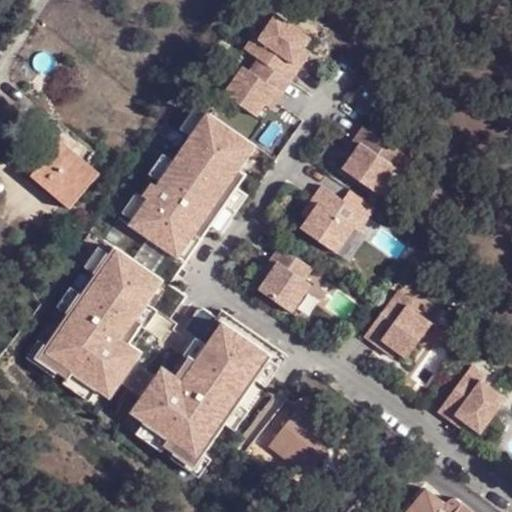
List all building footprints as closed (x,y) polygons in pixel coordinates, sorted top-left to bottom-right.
[(255,36),(245,50),(259,59),(286,78),(292,82),(301,68),(295,63),(305,49),(312,39),(276,14),(260,39),(255,36)] [(311,53),(305,49),(295,63),(301,68),(311,53)] [(286,78),(259,59),(250,72),(244,67),(225,94),(258,117),(267,105),(286,78)] [(292,82),(286,78),(267,105),(273,109),(292,82)] [(256,147),(207,113),(129,225),(177,259),(194,234),(195,235),(216,204),(222,208),(245,176),(238,171),(256,147)] [(70,207),(99,173),(87,161),(97,151),(59,118),(26,155),(40,167),(32,175),(70,207)] [(360,119),(350,133),(356,137),(346,153),(339,162),(374,187),(391,162),(396,166),(406,152),(360,119)] [(356,137),(350,133),(339,148),(346,153),(356,137)] [(324,183),(315,197),(321,201),(311,216),(304,226),(339,251),(356,226),(361,229),(371,215),(324,183)] [(321,201),(315,197),(304,212),(311,216),(321,201)] [(0,216),(0,237),(10,230),(0,216)] [(289,248),(282,244),(264,271),(270,275),(289,248)] [(162,281),(113,247),(42,350),(45,352),(40,360),(67,380),(72,372),(109,398),(140,353),(127,344),(141,324),(132,318),(141,304),(144,306),(162,281)] [(315,266),(289,248),(270,275),(261,290),(295,311),(314,282),(307,278),(315,266)] [(412,302),(399,292),(365,338),(378,347),(383,342),(397,352),(407,359),(433,325),(408,307),(412,302)] [(269,355),(221,323),(204,348),(207,350),(197,363),(188,357),(174,377),(161,368),(130,413),(167,439),(162,446),(190,465),(195,457),(198,459),(269,355)] [(446,326),(435,337),(453,353),(464,341),(446,326)] [(383,342),(378,347),(393,358),(397,352),(383,342)] [(484,376),(470,366),(438,413),(452,422),(456,416),(471,426),(481,433),(505,397),(480,380),(484,376)] [(341,430),(304,399),(272,438),(309,468),(341,430)] [(471,426),(456,416),(452,422),(467,432),(471,426)] [(453,503),(435,487),(413,511),(480,511),(467,501),(466,501),(464,500),(463,499),(461,499),(460,499),(459,500),(457,500),(455,502),(453,503)]
